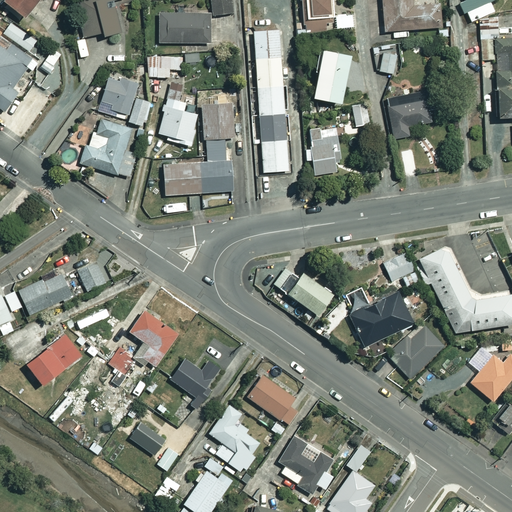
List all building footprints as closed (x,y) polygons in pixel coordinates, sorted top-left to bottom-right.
[(40,0),(5,0),(6,0),(26,17),(40,0)] [(76,0),(85,37),(104,33),(105,36),(122,32),(114,0),(76,0)] [(233,13),(231,0),(211,0),(213,15),(233,13)] [(336,23),(334,0),(302,0),(305,32),(332,30),(332,24),(336,23)] [(416,5),(415,0),(382,0),(385,32),(441,28),(439,3),(416,5)] [(462,0),(457,2),(465,22),(493,11),(488,0),(462,0)] [(211,13),(159,14),(160,43),(211,42),(211,13)] [(355,27),(354,14),(337,16),(338,28),(355,27)] [(495,16),(477,18),(478,39),(479,39),(480,60),(494,59),(495,70),(493,70),(494,86),(491,87),(493,117),(511,116),(511,36),(497,37),(495,16)] [(38,40),(12,22),(0,38),(0,106),(6,111),(19,92),(13,88),(28,66),(33,70),(39,61),(28,54),(38,40)] [(289,170),(280,30),(255,32),(264,172),(289,170)] [(352,56),(320,50),(317,70),(320,70),(315,98),(343,103),(352,56)] [(398,54),(384,52),(380,71),(394,74),(398,54)] [(183,56),(148,57),(149,77),(171,77),(171,70),(183,69),(183,56)] [(139,84),(110,75),(99,110),(116,116),(118,110),(129,114),(139,84)] [(431,122),(426,92),(387,99),(394,138),(410,135),(408,126),(431,122)] [(151,102),(138,98),(130,121),(143,125),(151,102)] [(187,102),(167,98),(160,133),(168,135),(167,140),(192,145),(198,114),(185,111),(187,102)] [(207,139),(226,138),(235,138),(233,103),(203,104),(205,139),(207,139)] [(368,106),(354,107),(355,126),(370,125),(368,106)] [(128,148),(134,128),(99,118),(95,131),(80,126),(75,142),(86,145),(80,163),(132,178),(139,151),(128,148)] [(322,128),(310,130),(312,150),(306,151),(307,160),(313,159),(315,174),(339,172),(338,160),(341,160),(339,136),(323,137),(322,128)] [(208,161),(232,160),(232,151),(226,152),(226,138),(207,139),(208,161)] [(232,160),(208,161),(165,164),(166,194),(234,191),(232,160)] [(474,296),(450,245),(420,259),(427,274),(423,276),(426,284),(430,282),(456,333),(511,323),(511,291),(477,297),(474,296)] [(415,269),(406,252),(384,263),(393,280),(415,269)] [(106,282),(97,262),(79,271),(88,290),(106,282)] [(289,293),(300,279),(285,269),(275,283),(289,293)] [(300,279),(289,293),(320,315),(335,294),(304,272),(300,279)] [(74,295),(64,273),(45,281),(44,279),(20,290),(31,314),(74,295)] [(370,307),(361,289),(350,295),(357,310),(349,314),(364,346),(413,322),(399,292),(370,307)] [(18,328),(2,294),(0,295),(0,327),(3,334),(18,328)] [(180,333),(145,309),(130,331),(145,341),(134,357),(145,365),(148,361),(157,367),(180,333)] [(444,345),(426,325),(410,340),(407,336),(387,354),(409,378),(444,345)] [(82,354),(66,334),(28,364),(44,384),(82,354)] [(511,378),(511,369),(482,346),(469,362),(480,371),(471,382),(494,401),(511,378)] [(133,357),(120,347),(109,363),(126,376),(135,364),(130,361),(133,357)] [(202,371),(185,359),(171,379),(197,396),(191,404),(196,408),(223,370),(209,360),(202,371)] [(303,402),(264,374),(248,396),(287,424),(303,402)] [(511,429),(511,398),(508,395),(488,420),(507,435),(511,429)] [(216,453),(242,472),(254,455),(252,453),(260,443),(237,426),(245,415),(230,404),(210,433),(224,443),(216,453)] [(166,439),(142,421),(130,437),(154,455),(166,439)] [(317,484),(326,470),(332,460),(321,452),(314,463),(300,454),(307,443),(294,436),(279,461),(303,476),(297,485),(312,494),(317,484)] [(179,455),(169,448),(157,464),(167,471),(179,455)] [(208,468),(218,476),(225,466),(210,457),(204,466),(208,468)] [(218,476),(208,468),(204,473),(201,471),(195,480),(198,482),(183,505),(193,511),(211,511),(230,484),(218,476)] [(326,470),(317,484),(325,489),(334,475),(326,470)] [(374,485),(352,470),(327,508),(332,511),(364,511),(371,502),(365,498),(374,485)] [(181,485),(168,476),(155,495),(168,504),(181,485)]
